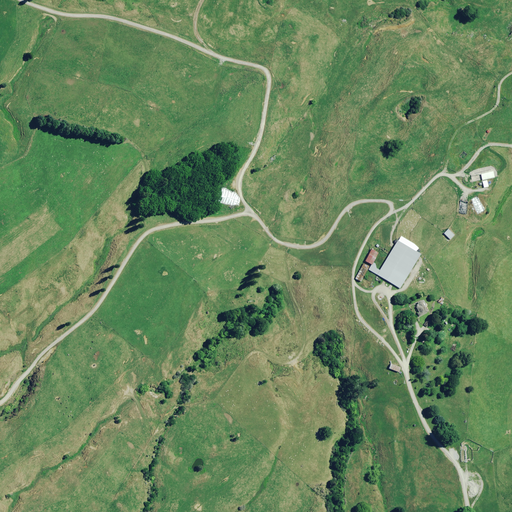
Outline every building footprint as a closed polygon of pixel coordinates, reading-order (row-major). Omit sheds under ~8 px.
[(492,169),(471,174),(471,176),(480,174),(481,180),(494,177),(492,169)] [(454,235),(448,229),(443,234),(449,240),(454,235)] [(379,270),(375,268),(374,264),(372,262),(371,265),(368,270),(399,288),(419,254),(397,240),(379,270)] [(377,252),(370,249),(364,261),(371,264),(377,252)] [(368,266),(363,263),(355,279),(360,282),(368,266)] [(417,304),(416,305),(416,306),(415,307),(418,312),(416,313),(418,317),(427,312),(421,301),(417,303),(417,304)] [(399,367),(390,364),(388,368),(398,372),(399,367)]
